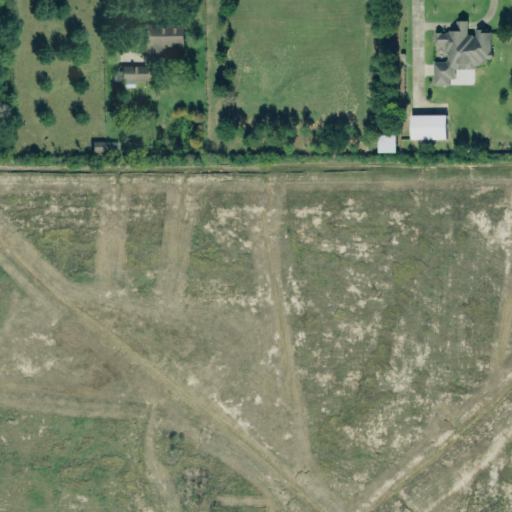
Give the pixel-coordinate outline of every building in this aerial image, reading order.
[(456,20),(466,19),(466,23),(467,34),(472,34),(472,35),(475,35),(475,28),(486,28),(486,32),(489,32),(490,50),(491,53),(491,55),(490,58),(486,58),(486,63),(480,63),(480,64),(473,64),(473,68),(466,68),(466,69),(458,69),(458,68),(454,68),(454,78),(449,78),(449,84),(432,84),(432,61),(445,61),(447,59),(446,50),(444,50),(444,44),(434,44),(433,31),(440,31),(440,32),(445,32),(445,31),(448,31),(448,29),(456,29),(456,23),(456,20)] [(183,47),(183,24),(144,25),(144,53),(164,53),(164,47),(183,47)] [(145,66),(120,66),(119,84),(132,84),(132,80),(145,80),(145,66)] [(446,138),(446,114),(410,114),(410,139),(446,138)] [(395,152),(395,134),(378,134),(378,152),(395,152)]
